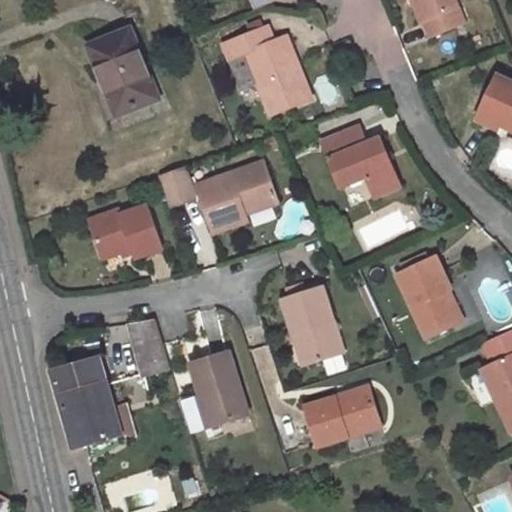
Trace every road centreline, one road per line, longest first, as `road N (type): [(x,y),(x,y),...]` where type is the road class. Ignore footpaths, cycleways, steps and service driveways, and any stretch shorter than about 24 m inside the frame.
road 1 (residential): [(511,231),(461,186),(408,105),(367,15)]
road 2 (residential): [(12,318),(241,278)]
road 3 (tertiary): [(51,511),(12,318)]
